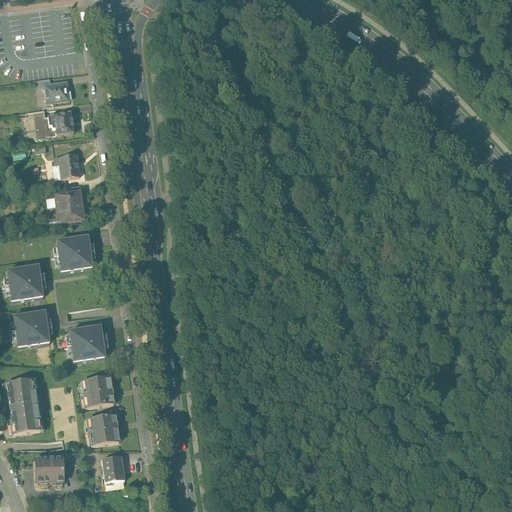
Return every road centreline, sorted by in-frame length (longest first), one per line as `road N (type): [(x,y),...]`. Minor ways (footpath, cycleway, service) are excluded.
road 1 (track): [(433,511),(226,82),(196,0)]
road 2 (residential): [(154,511),(94,71),(85,55)]
road 3 (primary): [(125,72),(189,511)]
road 4 (primary): [(511,176),(392,57),(287,0)]
